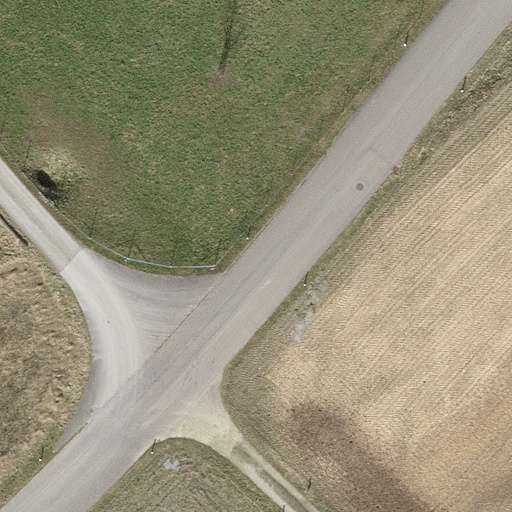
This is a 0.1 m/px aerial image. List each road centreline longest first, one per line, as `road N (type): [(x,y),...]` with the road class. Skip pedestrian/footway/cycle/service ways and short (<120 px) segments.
road 1 (tertiary): [(55,511),(173,386),(501,0)]
road 2 (track): [(0,180),(173,386)]
road 3 (track): [(307,511),(173,386)]
